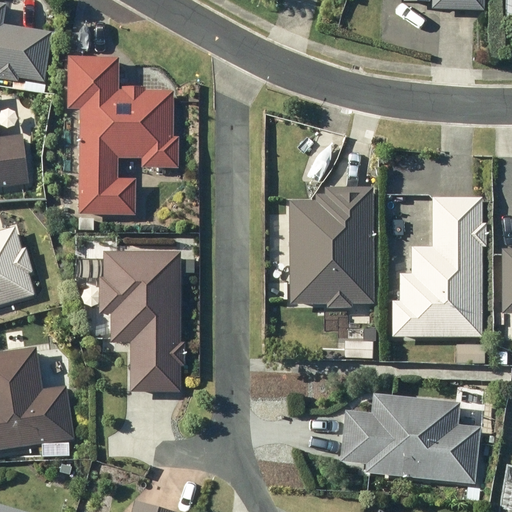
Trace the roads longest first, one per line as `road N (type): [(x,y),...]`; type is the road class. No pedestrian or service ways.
road 1 (residential): [(233,40),(228,441),(261,511)]
road 2 (residential): [(233,40),(380,101),(511,103)]
